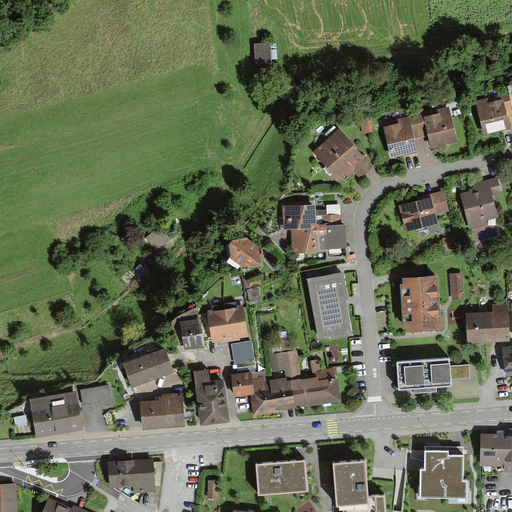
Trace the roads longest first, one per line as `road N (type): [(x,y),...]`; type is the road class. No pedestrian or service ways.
road 1 (track): [(511,34),(295,84),(220,194),(171,249)]
road 2 (residential): [(376,423),(364,210),(387,184),(511,152)]
road 3 (primary): [(376,423),(79,447)]
road 4 (primary): [(511,413),(376,423)]
